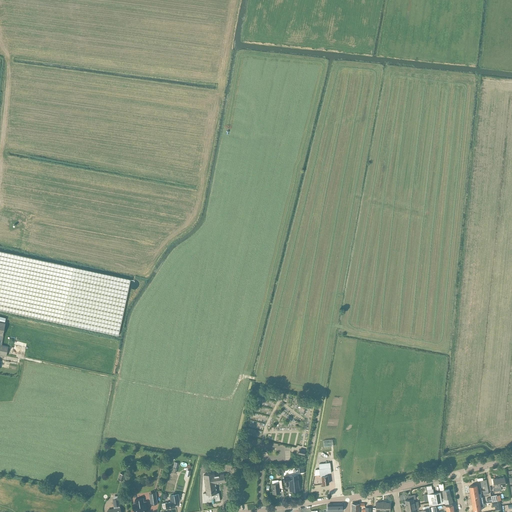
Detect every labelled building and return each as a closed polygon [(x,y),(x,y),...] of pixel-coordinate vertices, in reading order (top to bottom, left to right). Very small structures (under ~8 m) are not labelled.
[(59,323),(119,335),(127,297),(131,279),(71,266),(71,267),(0,251),(0,309),(59,322),(59,323)] [(322,476),(323,485),(329,484),(328,473),(331,473),(330,463),(319,464),(319,469),(320,477),(322,476)] [(203,493),(204,503),(212,501),(220,500),(219,493),(217,493),(215,484),(225,482),(224,474),(214,475),(214,473),(203,475),(206,493),(203,493)] [(289,482),(290,491),(300,490),(299,485),(298,475),(284,476),(285,482),(289,482)] [(504,477),(493,478),(494,488),(505,486),(504,477)] [(272,484),(273,494),(280,493),(279,488),(282,488),(281,480),(278,481),(278,483),(272,484)] [(427,494),(429,506),(453,502),(451,494),(450,494),(449,489),(442,491),(444,498),(441,499),(440,492),(427,494)] [(470,493),(471,499),(482,497),(481,491),(470,493)] [(162,504),(163,509),(166,508),(175,507),(174,502),(179,501),(178,494),(170,496),(171,502),(166,503),(162,504)] [(405,500),(406,507),(419,505),(418,501),(414,502),(413,499),(416,499),(415,495),(408,496),(408,500),(405,500)] [(471,499),(472,505),(484,503),(483,497),(482,497),(471,499)] [(120,506),(119,498),(113,499),(114,507),(114,509),(108,510),(107,511),(120,511),(120,508),(120,506)] [(133,504),(134,511),(140,511),(142,511),(143,511),(147,511),(146,502),(143,502),(143,498),(135,500),(136,504),(133,504)] [(372,511),(378,511),(383,511),(383,503),(376,502),(376,508),(373,507),(372,511)] [(472,505),(473,511),(481,511),(481,507),(486,506),(485,503),(484,503),(472,505)]
